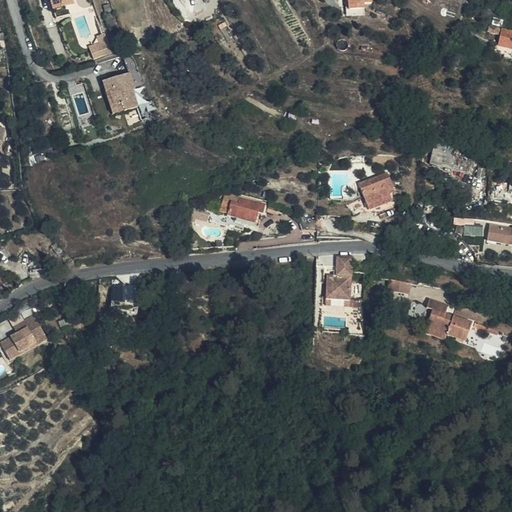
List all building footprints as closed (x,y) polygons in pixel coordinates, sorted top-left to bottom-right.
[(62,0),(66,11),(78,8),(76,2),(82,0),(62,0)] [(86,5),(84,0),(82,0),(76,2),(78,8),(86,5)] [(345,0),(347,9),(359,7),(358,1),(361,0),(345,0)] [(359,7),(347,9),(348,15),(364,13),(362,0),(361,0),(358,1),(359,7)] [(135,36),(127,10),(118,12),(127,32),(130,31),(132,37),(135,36)] [(118,32),(110,14),(107,16),(116,33),(118,32)] [(104,47),(109,58),(127,49),(118,32),(116,33),(111,35),(115,43),(104,47)] [(109,84),(112,94),(115,94),(119,110),(127,108),(129,114),(149,109),(146,93),(150,91),(145,74),(109,84)] [(115,94),(112,94),(118,117),(129,114),(127,108),(119,110),(115,94)] [(0,152),(7,154),(12,133),(0,130),(0,152)] [(480,153),(438,144),(432,173),(474,182),(480,153)] [(21,169),(10,168),(10,184),(21,185),(21,169)] [(397,200),(391,183),(361,193),(371,221),(378,224),(397,217),(391,203),(397,200)] [(246,226),(246,201),(242,199),(240,206),(234,204),(230,217),(230,218),(238,220),(237,223),(246,226)] [(268,207),(246,201),(246,226),(260,230),(264,216),(266,216),(268,207)] [(225,215),(230,217),(234,204),(227,203),(225,215)] [(321,238),(322,221),(309,219),(306,234),(321,238)] [(492,244),(506,248),(507,242),(511,243),(511,232),(495,229),(492,244)] [(356,259),(341,260),(340,275),(340,280),(337,280),(331,279),(330,304),(354,305),(356,259)] [(389,281),(406,291),(410,284),(394,273),(389,281)] [(425,317),(417,333),(436,344),(454,354),(463,336),(438,321),(441,315),(425,305),(419,314),(425,317)] [(42,315),(30,321),(40,342),(41,341),(40,337),(50,332),(42,315)] [(40,342),(30,321),(22,326),(25,333),(8,342),(13,351),(22,347),(24,350),(40,342)] [(41,341),(40,342),(42,345),(54,339),(50,332),(40,337),(41,341)] [(417,333),(413,338),(433,349),(436,344),(417,333)] [(22,347),(13,351),(17,359),(42,345),(40,342),(24,350),(22,347)]
